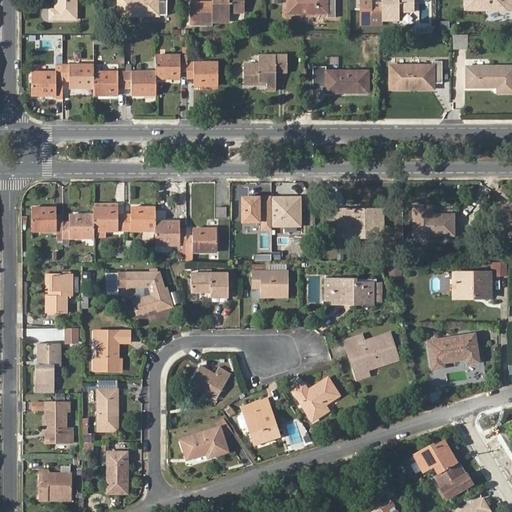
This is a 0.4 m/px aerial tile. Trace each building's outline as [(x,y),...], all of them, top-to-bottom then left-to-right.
[(56,0),(56,10),(50,10),(50,19),(76,19),(75,0),(56,0)] [(118,0),(119,16),(167,16),(166,0),(118,0)] [(213,0),(213,2),(201,2),(191,2),(191,21),(231,21),(231,11),(246,11),(245,0),(213,0)] [(289,0),(290,12),(328,13),(328,18),(337,18),(337,0),(289,0)] [(417,10),(417,0),(384,0),(384,2),(372,2),(372,21),(402,20),(402,10),(417,10)] [(467,0),(467,10),(507,10),(506,0),(467,0)] [(469,35),(456,35),(455,48),(469,48),(469,35)] [(156,54),(156,71),(157,78),(181,78),(181,71),(188,71),(188,62),(188,54),(156,54)] [(245,64),(245,83),(269,84),(269,89),(277,90),(278,73),(289,73),(289,54),(260,55),(260,65),(245,64)] [(392,66),(391,89),(436,90),(436,84),(444,84),(444,61),(434,61),(434,67),(392,66)] [(220,62),(188,62),(188,71),(188,78),(194,78),(194,85),(220,85),(220,62)] [(67,64),(63,64),(63,71),(63,80),(70,80),(70,87),(94,87),(94,71),(94,64),(67,64)] [(314,66),(314,87),(327,87),(327,92),(369,93),(370,71),(328,71),(328,66),(314,66)] [(511,67),(468,67),(468,86),(500,87),(500,92),(511,92),(511,67)] [(63,80),(63,71),(55,71),(32,71),(32,95),(57,94),(57,87),(63,87),(63,80)] [(125,71),(94,71),(94,87),(94,94),(119,94),(119,87),(125,87),(125,71)] [(156,71),(125,71),(125,87),(132,87),(132,94),(157,94),(157,78),(156,71)] [(272,195),(240,195),(240,223),(261,223),(261,231),(272,231),(272,227),(272,195)] [(302,196),(272,195),(272,227),(302,227),(302,196)] [(215,206),(214,218),(226,218),(225,206),(215,206)] [(414,206),(414,235),(454,235),(454,215),(434,215),(434,206),(414,206)] [(57,207),(32,207),(32,230),(63,230),(63,221),(63,215),(57,215),(57,207)] [(119,207),(94,207),(94,214),(94,230),(106,230),(125,230),(125,215),(119,215),(119,207)] [(132,215),(125,215),(125,230),(155,230),(157,231),(157,221),(157,207),(132,207),(132,215)] [(375,232),(375,237),(384,237),(384,210),(337,209),(337,237),(355,237),(355,232),(375,232)] [(511,209),(502,210),(502,235),(511,235),(511,229),(511,228),(511,209)] [(70,221),(63,221),(63,230),(63,238),(94,237),(94,230),(94,214),(70,215),(70,221)] [(157,221),(157,231),(155,230),(155,252),(163,252),(163,245),(186,245),(186,236),(186,229),(180,229),(180,221),(157,221)] [(193,236),(186,236),(186,245),(186,252),(217,252),(217,228),(193,228),(193,236)] [(53,242),(41,243),(42,252),(53,251),(53,242)] [(387,263),(387,276),(402,276),(402,264),(387,263)] [(493,263),(493,273),(506,274),(507,264),(493,263)] [(262,281),(262,287),(262,296),(288,296),(288,272),(252,272),(252,281),(262,281)] [(160,303),(162,309),(173,306),(167,287),(164,288),(159,273),(126,273),(127,287),(145,286),(145,297),(133,300),(137,314),(156,308),(157,308),(156,305),(160,303)] [(211,290),(211,292),(211,297),(228,297),(228,289),(229,274),(229,273),(192,273),(192,292),(207,292),(207,290),(211,290)] [(71,274),(50,274),(50,295),(47,296),(47,313),(66,313),(66,296),(71,296),(71,293),(80,293),(80,277),(71,277),(71,274)] [(456,274),(456,293),(474,293),(474,298),(489,298),(489,274),(456,274)] [(333,278),(333,299),(353,299),(353,304),(372,304),(372,301),(372,282),(355,282),(355,278),(333,278)] [(78,328),(64,328),(64,337),(78,337),(78,328)] [(115,359),(118,358),(119,339),(118,339),(118,331),(94,331),(94,339),(98,339),(98,357),(94,357),(94,371),(114,371),(115,359)] [(428,340),(433,369),(446,367),(445,362),(468,358),(468,364),(480,362),(476,333),(428,340)] [(345,341),(355,373),(368,369),(397,360),(390,335),(363,343),(361,336),(345,341)] [(38,343),(38,362),(40,362),(41,366),(38,365),(35,365),(35,382),(54,382),(54,366),(59,366),(59,343),(38,343)] [(205,389),(217,396),(231,374),(218,367),(215,373),(200,365),(189,383),(203,391),(205,389)] [(368,369),(355,373),(357,379),(370,375),(368,369)] [(294,390),(312,421),(329,411),(325,405),(340,396),(328,378),(309,390),(304,384),(294,390)] [(216,399),(217,396),(205,389),(203,391),(216,399)] [(98,390),(98,430),(117,430),(118,390),(98,390)] [(243,407),(255,441),(277,434),(266,400),(243,407)] [(46,403),(46,429),(49,429),(49,442),(70,442),(70,428),(66,429),(66,411),(70,411),(70,402),(46,403)] [(217,423),(219,427),(222,436),(233,433),(223,419),(217,423)] [(206,450),(207,453),(209,457),(227,451),(222,436),(219,427),(181,440),(187,459),(203,454),(202,451),(206,450)] [(93,442),(83,442),(83,452),(93,452),(93,442)] [(437,475),(455,464),(442,443),(431,449),(429,447),(412,456),(421,472),(432,466),(437,475)] [(107,453),(108,493),(127,493),(127,453),(107,453)] [(464,475),(457,463),(456,464),(459,470),(456,472),(458,475),(461,473),(463,476),(464,475)] [(459,470),(456,464),(455,464),(437,475),(433,478),(439,489),(438,490),(444,501),(470,485),(464,475),(463,476),(461,473),(458,475),(456,472),(459,470)] [(48,496),(71,496),(71,473),(48,474),(48,471),(39,471),(39,500),(48,500),(48,496)] [(462,511),(481,511),(486,510),(481,501),(462,511)] [(397,511),(392,503),(376,511),(397,511)]
